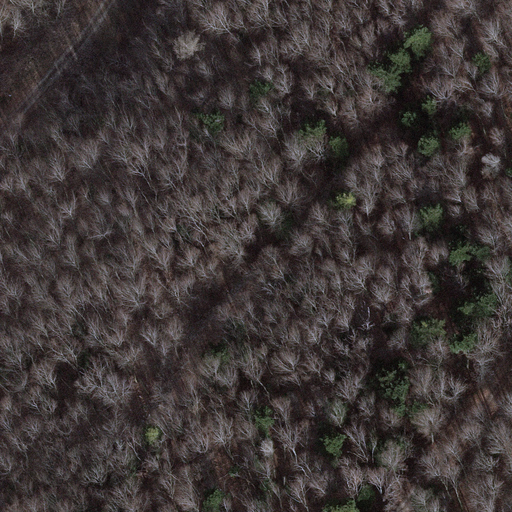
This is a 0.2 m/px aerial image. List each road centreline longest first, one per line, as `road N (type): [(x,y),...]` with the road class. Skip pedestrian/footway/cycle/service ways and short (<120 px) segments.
road 1 (track): [(511,361),(397,511)]
road 2 (track): [(110,0),(91,47),(0,137)]
